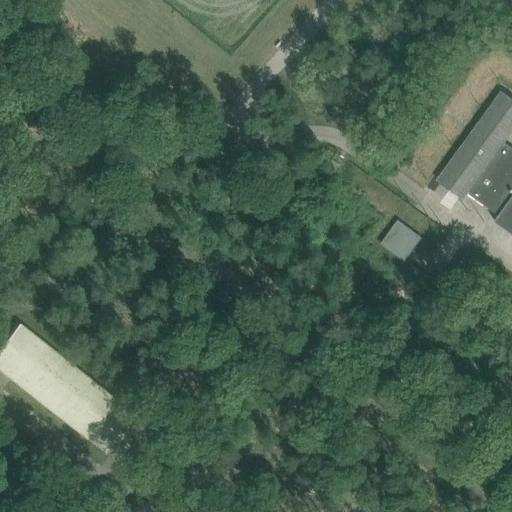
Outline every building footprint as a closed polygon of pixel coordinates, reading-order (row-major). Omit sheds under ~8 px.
[(440,182),(432,195),(452,209),(460,196),(464,199),(469,192),(498,215),(495,221),(511,233),(511,147),(505,143),(511,132),(511,97),(502,90),(437,180),(440,182)] [(381,143),(368,134),(363,141),(376,150),(381,143)] [(209,168),(194,169),(196,184),(209,183),(208,169),(209,169),(209,168)] [(511,299),(493,326),(505,334),(511,324),(511,299)] [(20,325),(0,350),(0,373),(117,466),(145,426),(20,325)]
